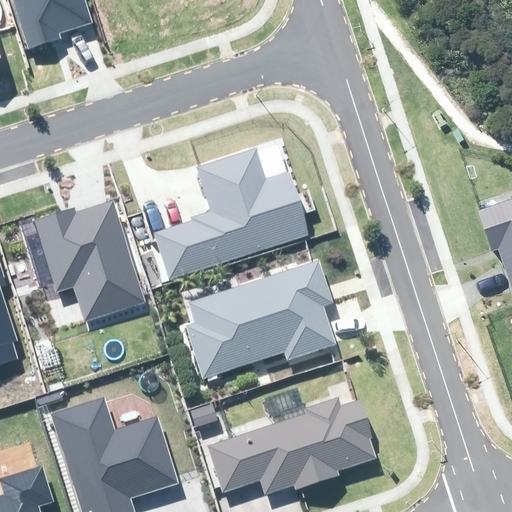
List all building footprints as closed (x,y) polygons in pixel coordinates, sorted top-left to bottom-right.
[(13,0),(29,50),(63,39),(60,31),(77,26),(91,22),(84,0),(13,0)] [(160,221),(175,269),(307,229),(290,173),(269,179),(260,148),(197,167),(209,206),(160,221)] [(511,196),(477,209),(508,294),(511,292),(511,196)] [(74,285),(85,322),(146,303),(113,200),(77,212),(75,207),(35,220),(58,291),(74,285)] [(183,325),(201,380),(280,353),(283,363),(329,348),(315,307),(334,300),(321,259),(194,301),(200,319),(183,325)] [(0,364),(19,358),(14,342),(18,341),(0,285),(0,277),(5,276),(0,261),(0,364)] [(105,397),(50,414),(81,511),(133,511),(129,498),(177,482),(155,417),(115,430),(105,397)] [(259,478),(264,495),(379,457),(359,398),(211,447),(225,489),(259,478)] [(0,511),(40,511),(39,506),(53,501),(42,466),(0,478),(0,479),(5,494),(0,495),(0,511)]
